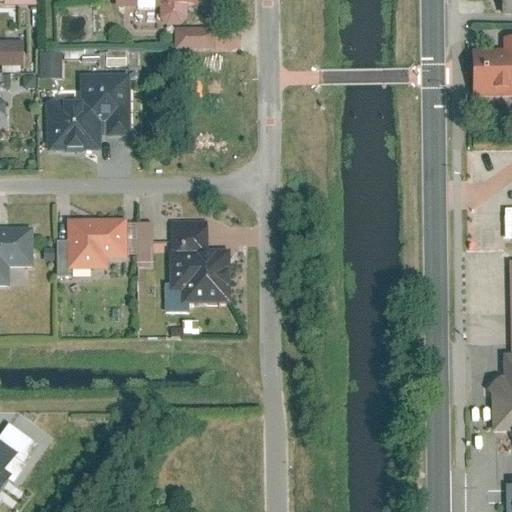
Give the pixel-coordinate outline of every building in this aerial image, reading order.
[(115,0),(115,9),(160,9),(160,18),(165,25),(181,25),(187,20),(187,4),(196,4),(196,0),(115,0)] [(511,0),(495,0),(496,16),(511,16),(511,0)] [(214,30),(175,30),(175,50),(214,51),(214,30)] [(0,67),(27,66),(25,42),(0,43),(0,67)] [(511,52),(468,53),(469,98),(511,97),(511,52)] [(41,81),(64,81),(63,54),(41,54),(41,81)] [(49,104),(49,153),(102,153),(102,124),(106,124),(106,138),(130,138),(129,76),(81,76),(81,104),(49,104)] [(109,270),(109,260),(128,260),(128,218),(69,218),(69,270),(109,270)] [(0,288),(11,288),(11,268),(34,268),(34,228),(0,228),(0,288)] [(171,293),(182,293),(182,306),(229,305),(229,252),(170,252),(171,293)] [(9,423),(0,435),(0,440),(18,453),(15,457),(26,465),(40,444),(9,423)] [(15,457),(18,453),(0,440),(0,491),(12,475),(6,471),(15,457)] [(511,511),(511,481),(502,482),(503,511),(511,511)]
